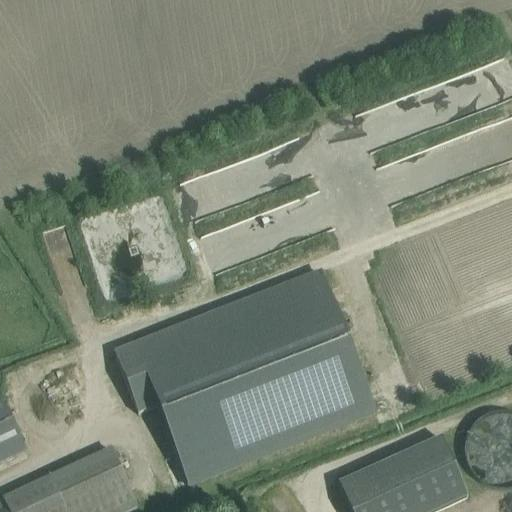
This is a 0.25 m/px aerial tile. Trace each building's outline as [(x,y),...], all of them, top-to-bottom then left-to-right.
[(159,409),(190,488),(378,414),(324,277),(117,358),(140,417),(159,409)] [(0,463),(23,453),(0,403),(0,463)] [(511,489),(511,416),(509,415),(497,415),(485,419),(475,426),(468,436),(464,449),(465,462),(470,474),(479,483),(490,489),(503,491),(511,489)] [(338,486),(349,511),(439,511),(467,499),(441,441),(338,486)] [(136,511),(140,510),(113,452),(8,502),(5,497),(0,498),(0,511),(136,511)]
